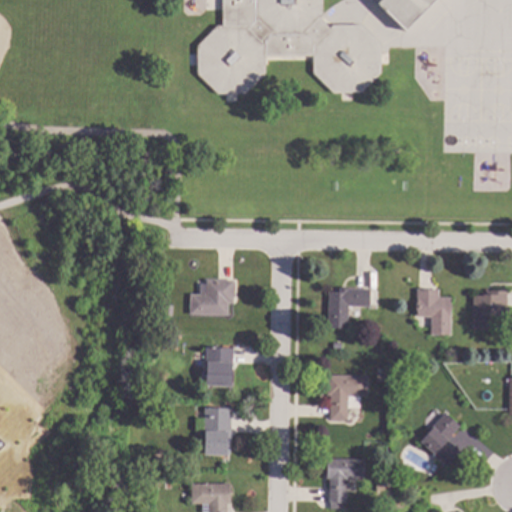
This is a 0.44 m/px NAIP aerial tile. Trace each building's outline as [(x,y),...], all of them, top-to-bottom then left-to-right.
[(435,0),(405,32),(371,0),(320,0),(321,15),(318,18),(329,28),(330,26),(359,25),(379,45),(379,73),(360,93),(331,94),(312,73),(311,56),(263,58),(264,74),(244,94),(216,94),(196,75),(195,46),(215,27),(221,26),(219,0),(435,0)] [(235,303),(229,303),(229,315),(192,315),(192,295),(202,295),(202,283),(208,283),(208,280),(235,280),(235,303)] [(371,307),(350,306),(349,328),(329,328),(330,291),(341,292),(341,288),(371,288),(371,307)] [(440,297),(453,298),(452,336),(432,335),(432,317),(418,317),(418,289),(440,290),(440,297)] [(508,292),(508,317),(494,317),(493,328),(474,327),(475,295),(487,295),(487,291),(508,292)] [(175,306),(174,316),(165,316),(166,305),(175,306)] [(179,335),(178,348),(170,348),(170,334),(179,335)] [(235,348),(233,383),(202,382),(203,374),(206,374),(207,347),(235,348)] [(369,396),(362,396),(361,409),(349,409),(349,420),(331,420),(331,395),(328,395),(329,375),(369,376),(369,396)] [(232,455),(205,454),(206,430),(197,429),(197,419),(206,419),(206,408),(232,408),(232,455)] [(461,426),(448,441),(460,452),(447,466),(434,455),(435,454),(422,442),(447,414),(461,426)] [(365,479),(347,480),(348,503),(346,503),(346,509),(332,509),(330,479),(329,479),(329,459),(364,458),(365,479)] [(386,492),(377,492),(377,483),(386,483),(386,492)] [(231,503),(228,503),(228,511),(210,511),(210,504),(193,504),(193,484),(231,484),(231,503)]
